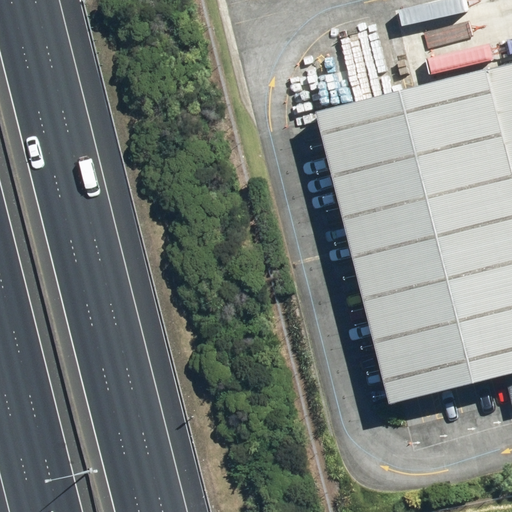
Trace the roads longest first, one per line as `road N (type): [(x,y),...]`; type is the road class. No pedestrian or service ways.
road 1 (motorway): [(13,0),(140,511)]
road 2 (motorway): [(60,511),(0,272)]
